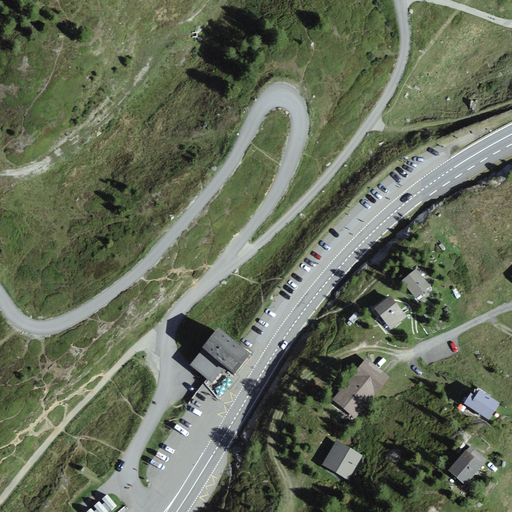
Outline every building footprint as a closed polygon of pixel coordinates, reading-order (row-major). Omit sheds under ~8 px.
[(413,270),(398,282),(413,300),(428,288),(413,270)] [(387,297),(371,309),(387,331),(403,319),(387,297)] [(234,377),(251,356),(216,330),(200,351),(222,368),(234,377)] [(222,368),(200,351),(190,365),(212,381),(222,368)] [(386,378),(363,361),(332,403),(354,420),(386,378)] [(488,421),(497,404),(475,391),(465,409),(488,421)] [(363,457),(336,441),(322,467),(348,482),(363,457)] [(482,465),(464,449),(446,470),(464,486),(482,465)] [(87,511),(109,511),(117,505),(108,495),(87,511)]
